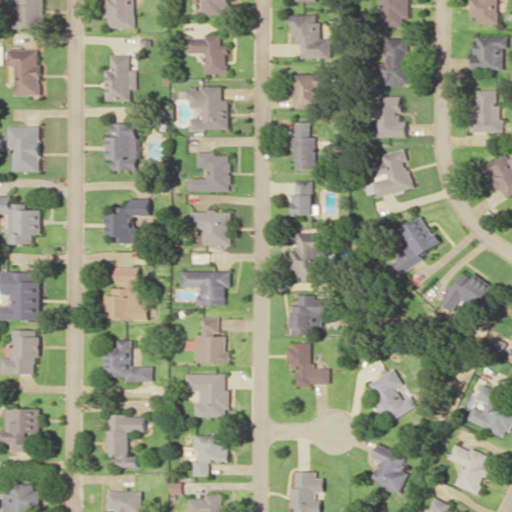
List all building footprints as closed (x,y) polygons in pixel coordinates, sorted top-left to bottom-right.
[(17,0),(17,26),(44,26),(44,0),(17,0)] [(108,0),(109,27),(138,26),(137,0),(108,0)] [(203,0),(203,14),(229,14),(229,0),(203,0)] [(410,0),(383,0),(383,24),(404,25),(404,15),(410,15),(410,0)] [(301,57),(331,56),(331,37),(322,37),(322,20),(317,21),(317,13),(292,14),(293,43),(301,42),(301,57)] [(207,73),(229,73),(229,48),(223,48),(223,33),(205,33),(205,37),(189,36),(189,52),(207,52),(207,73)] [(506,69),(507,46),(511,46),(511,35),(476,34),(475,68),(506,69)] [(389,84),(412,84),(411,37),(387,37),(387,62),(380,62),(380,75),(389,75),(389,84)] [(41,48),(9,48),(9,65),(16,66),(16,94),(40,94),(41,48)] [(107,99),(132,100),(133,88),(138,88),(139,69),(132,68),(132,53),(113,53),(113,68),(107,68),(107,99)] [(295,108),(320,107),(320,84),(328,84),(328,73),(295,73),(295,108)] [(230,129),(230,98),(224,98),(224,86),(189,86),(189,106),(203,106),(203,117),(191,117),(191,129),(230,129)] [(477,89),(478,131),(504,130),(503,105),(499,105),(498,89),(477,89)] [(409,136),(409,120),(402,120),(402,112),(403,112),(404,95),(381,95),(380,135),(409,136)] [(318,168),(318,135),(312,135),(312,120),(295,121),(295,168),(318,168)] [(114,169),(137,169),(138,122),(114,122),(114,135),(107,135),(107,159),(114,159),(114,169)] [(40,170),(41,125),(9,124),(9,149),(15,149),(14,169),(40,170)] [(416,188),(410,160),(408,148),(384,153),(387,163),(377,165),(380,178),(366,181),(369,194),(378,192),(379,196),(416,188)] [(232,190),(232,152),(198,152),(198,167),(206,167),(206,177),(188,177),(188,190),(232,190)] [(511,194),(511,156),(510,158),(507,152),(487,165),(507,198),(511,194)] [(316,205),(315,179),(297,180),(297,193),(294,193),(295,214),(321,213),(321,205),(316,205)] [(10,243),(34,242),(34,233),(42,233),(42,208),(27,208),(27,202),(14,202),(14,194),(0,194),(0,212),(10,213),(10,243)] [(106,212),(107,235),(115,235),(115,242),(135,242),(134,215),(150,215),(150,198),(124,199),(125,212),(106,212)] [(231,210),(191,210),(191,226),(204,226),(204,243),(231,243),(231,210)] [(404,227),(415,247),(394,259),(402,273),(427,259),(423,253),(441,243),(425,215),(404,227)] [(328,276),(328,232),(299,231),(299,249),(295,249),(295,276),(328,276)] [(141,266),(118,266),(118,285),(140,285),(141,266)] [(184,286),(199,286),(199,304),(227,304),(227,286),(232,286),(232,270),(184,269),(184,286)] [(0,318),(42,319),(42,280),(36,280),(36,271),(4,270),(3,294),(12,294),(12,305),(1,305),(0,318)] [(495,284),(477,272),(474,277),(464,271),(442,303),(454,311),(464,295),(481,306),(495,284)] [(149,318),(149,303),(141,303),(141,287),(114,287),(114,294),(107,294),(107,318),(149,318)] [(336,313),(336,298),(319,298),(319,293),(301,293),(301,304),(292,304),(292,333),(318,334),(318,326),(325,326),(325,313),(336,313)] [(36,373),(37,356),(40,356),(41,329),(15,328),(14,357),(4,356),(3,372),(36,373)] [(133,364),(133,338),(119,338),(119,346),(107,346),(107,376),(125,376),(125,380),(154,380),(154,364),(133,364)] [(316,341),(293,341),(292,368),(300,368),(300,384),(334,384),(334,367),(316,367),(316,341)] [(421,404),(415,394),(407,398),(400,386),(407,382),(398,367),(369,384),(392,421),(421,404)] [(228,372),(189,372),(189,390),(199,390),(199,415),(231,415),(231,388),(228,388),(228,372)] [(469,421),(510,435),(511,429),(511,408),(510,407),(511,401),(511,394),(484,385),(479,398),(489,401),(486,410),(474,406),(469,421)] [(41,433),(41,407),(14,407),(14,428),(1,428),(1,443),(14,443),(14,450),(32,450),(32,433),(41,433)] [(130,430),(146,431),(146,413),(110,413),(110,454),(119,454),(119,466),(139,466),(139,454),(130,454),(130,430)] [(196,474),(212,474),(212,462),(231,461),(230,433),(197,434),(198,459),(196,459),(196,474)] [(457,483),(481,493),(492,466),(486,464),(490,454),(457,441),(451,457),(466,463),(457,483)] [(412,472),(405,469),(411,454),(380,442),(374,456),(383,460),(376,480),(405,491),(412,472)] [(297,511),(322,511),(322,492),(327,492),(326,477),(319,477),(319,470),(297,470),(297,487),(292,487),(293,506),(297,506),(297,511)] [(34,511),(34,508),(40,508),(39,482),(12,483),(13,492),(5,492),(4,511),(34,511)] [(142,511),(143,490),(109,490),(109,510),(108,510),(108,511),(142,511)] [(191,497),(190,511),(230,511),(231,504),(224,503),(224,493),(206,493),(206,497),(191,497)] [(461,511),(451,508),(453,502),(435,495),(430,509),(437,511),(461,511)]
